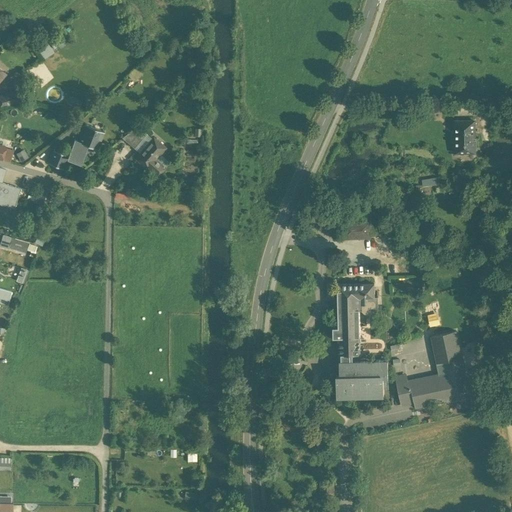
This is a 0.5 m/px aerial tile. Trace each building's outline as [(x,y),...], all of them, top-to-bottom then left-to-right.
[(43,39),(32,46),(42,60),(53,54),(43,39)] [(15,91),(0,96),(0,102),(2,107),(19,102),(15,91)] [(72,96),(68,107),(79,111),(83,100),(72,96)] [(511,103),(503,104),(503,114),(511,114),(511,103)] [(475,120),(459,121),(459,133),(455,134),(455,152),(475,152),(475,120)] [(104,132),(85,124),(78,141),(75,140),(68,156),(68,158),(81,163),(87,145),(98,149),(104,132)] [(147,134),(137,125),(122,138),(129,143),(136,135),(142,140),(143,138),(147,134)] [(136,135),(129,143),(135,148),(142,140),(136,135)] [(153,138),(149,143),(143,138),(142,140),(135,148),(140,153),(136,158),(147,168),(150,166),(159,174),(165,167),(155,159),(165,147),(153,138)] [(16,152),(21,161),(29,156),(24,148),(16,152)] [(68,156),(53,150),(53,151),(48,162),(48,163),(49,163),(49,162),(63,168),(62,169),(63,169),(64,168),(63,168),(68,158),(68,156)] [(0,182),(0,203),(15,208),(21,188),(0,182)] [(369,221),(344,222),(344,238),(370,237),(370,234),(370,223),(369,221)] [(380,223),(370,223),(370,234),(380,234),(380,223)] [(396,223),(385,223),(385,234),(396,233),(396,223)] [(2,235),(0,243),(0,245),(8,248),(11,237),(2,235)] [(25,242),(12,238),(9,248),(22,251),(25,242)] [(29,243),(27,250),(35,252),(37,246),(29,243)] [(22,266),(17,279),(24,282),(29,269),(22,266)] [(361,362),(353,362),(353,354),(360,353),(359,309),(362,309),(365,313),(372,313),(372,310),(378,310),(378,296),(375,296),(374,283),(338,284),(339,327),(333,327),(334,337),(339,337),(339,354),(341,354),(342,362),(340,362),(340,376),(337,376),(337,395),(342,395),(342,396),(349,396),(349,395),(357,395),(357,396),(364,396),(364,394),(372,394),(372,395),(380,395),(379,394),(384,394),(384,376),(388,376),(388,361),(384,361),(383,360),(376,360),(376,361),(368,362),(368,359),(361,359),(361,362)] [(428,313),(429,324),(440,322),(438,312),(428,313)] [(439,373),(397,382),(401,402),(414,399),(416,408),(452,400),(453,400),(469,397),(461,358),(462,357),(456,331),(431,336),(439,373)] [(189,410),(182,416),(188,423),(195,416),(189,410)] [(187,432),(187,448),(200,448),(200,432),(187,432)] [(12,458),(0,457),(0,466),(11,466),(12,458)] [(179,464),(179,473),(187,473),(187,464),(179,464)] [(332,482),(322,482),(322,494),(330,494),(329,486),(332,486),(332,482)] [(186,492),(185,499),(195,500),(195,493),(186,492)]
